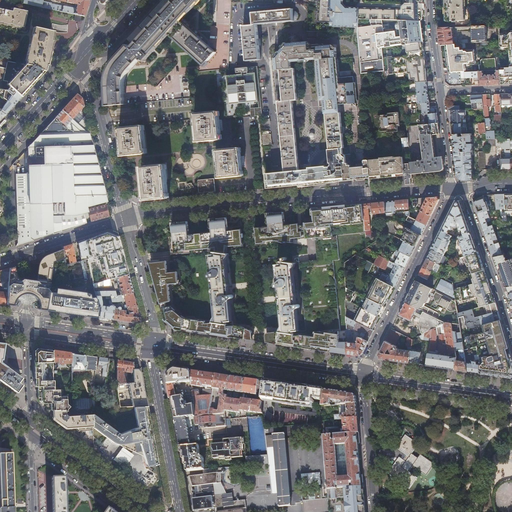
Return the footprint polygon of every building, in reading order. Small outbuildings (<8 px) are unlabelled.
[(23,0),(22,4),(74,14),(80,16),(83,16),(86,9),(88,1),(83,0),(23,0)] [(161,0),(138,26),(143,30),(136,37),(129,45),(128,45),(114,61),(111,66),(110,68),(108,71),(107,75),(106,80),(106,84),(107,105),(125,104),(124,86),(124,80),(125,78),(126,74),(128,71),(141,57),(144,59),(168,33),(204,65),(216,52),(180,20),(197,0),(161,0)] [(318,0),(317,22),(318,22),(319,24),(320,22),(321,24),(322,22),(331,23),(331,0),(318,0)] [(399,20),(421,20),(422,19),(422,17),(422,16),(422,10),(422,8),(422,3),(407,3),(406,3),(404,5),(404,9),(402,9),(402,8),(397,8),(396,9),(395,8),(391,8),(388,8),(384,8),(383,9),(383,8),(379,8),(375,8),(372,8),(371,9),(370,8),(367,7),(363,7),(358,7),(353,7),(349,7),(348,7),(346,7),(345,9),(343,6),(341,4),(342,3),(343,1),(343,0),(331,0),(331,23),(330,26),(340,26),(347,27),(353,27),(357,27),(358,19),(381,19),(399,20)] [(444,0),(445,21),(446,21),(446,22),(448,22),(448,21),(450,21),(450,22),(451,22),(451,21),(453,21),(453,22),(456,22),(458,22),(458,21),(464,21),(463,0),(444,0)] [(23,28),(24,25),(25,25),(28,12),(27,12),(27,11),(13,8),(13,9),(10,8),(10,11),(0,8),(0,24),(22,29),(23,28)] [(254,29),(257,29),(257,25),(294,21),(292,9),(252,13),(253,25),(243,26),(243,29),(254,29)] [(357,31),(360,68),(361,73),(384,71),(382,59),(377,60),(376,49),(381,48),(397,46),(423,42),(421,25),(421,20),(399,20),(400,24),(401,36),(395,36),(394,31),(383,32),(381,19),(358,19),(357,27),(357,31)] [(487,42),(486,26),(471,27),(472,41),(472,43),(475,42),(487,42)] [(451,27),(438,28),(439,37),(440,45),(446,45),(447,44),(453,44),(453,40),(457,40),(456,37),(452,37),(451,27)] [(26,55),(24,65),(26,66),(32,67),(43,72),(45,65),(46,66),(49,51),(52,41),(50,41),(53,32),(33,28),(29,45),(28,45),(25,55),(26,55)] [(254,29),(243,29),(246,61),(260,60),(260,53),(259,53),(258,50),(259,49),(259,44),(258,40),(258,35),(257,35),(256,32),(258,32),(257,29),(254,29)] [(511,34),(505,42),(505,47),(511,46),(511,58),(511,57),(511,68),(507,69),(507,71),(500,71),(501,84),(511,83),(511,34)] [(363,156),(364,160),(355,161),(355,157),(349,154),(343,154),(343,151),(342,148),(343,148),(342,132),(344,132),(344,128),(342,129),(340,105),(352,104),(356,107),(356,104),(358,103),(356,83),(354,83),(353,77),(351,77),(351,76),(340,77),(340,78),(339,78),(337,57),(316,59),(317,66),(316,67),(318,92),(324,107),(324,114),(326,114),(329,149),(328,149),(328,152),(329,158),(326,159),(324,161),(322,164),(321,166),(313,167),(309,167),(309,169),(299,170),(298,164),(300,163),(299,159),(298,159),(292,104),(294,104),(293,100),(297,100),(294,68),(297,68),(295,43),(293,43),(291,42),(290,44),(286,44),(285,43),(282,46),(281,47),(281,50),(279,52),(278,51),(275,55),(275,54),(274,55),(275,66),(274,66),(274,70),(279,70),(281,82),(279,83),(279,86),(281,86),(283,101),(280,101),(280,100),(277,100),(277,104),(278,104),(280,118),(277,118),(278,121),(280,121),(283,152),(281,152),(281,156),(283,156),(285,171),(275,172),(265,173),(267,188),(276,187),(292,186),(299,185),(299,187),(315,185),(337,182),(337,181),(342,181),(350,180),(353,180),(356,179),(357,181),(361,180),(365,180),(366,178),(370,178),(369,160),(368,155),(363,156)] [(426,82),(423,42),(397,46),(398,49),(399,49),(400,49),(400,50),(401,50),(402,50),(403,50),(407,49),(408,54),(392,57),(392,54),(386,54),(387,56),(382,56),(382,59),(384,71),(388,70),(388,74),(409,71),(410,79),(414,79),(415,83),(426,82)] [(458,44),(453,44),(447,44),(448,58),(449,62),(449,63),(449,68),(449,72),(472,71),(471,67),(471,66),(471,65),(470,65),(469,65),(469,63),(473,63),(473,58),(474,58),(474,50),(462,51),(462,43),(458,44)] [(479,65),(480,71),(483,71),(486,71),(493,70),(495,70),(495,59),(483,59),(482,60),(481,60),(481,61),(481,65),(479,65)] [(6,91),(8,88),(7,86),(26,66),(24,65),(7,62),(5,69),(0,68),(0,80),(3,82),(1,90),(6,91)] [(7,86),(8,88),(9,87),(11,89),(20,98),(31,86),(40,76),(44,72),(43,72),(32,67),(26,66),(7,86)] [(500,71),(500,70),(496,70),(496,75),(483,75),(483,71),(480,71),(479,71),(479,82),(479,85),(490,85),(501,84),(500,71)] [(479,82),(479,71),(472,71),(449,72),(450,82),(461,82),(461,78),(474,78),(474,82),(479,82)] [(426,82),(415,83),(416,93),(427,92),(426,82)] [(7,102),(0,111),(5,114),(13,106),(20,98),(11,89),(8,92),(6,91),(1,90),(0,89),(0,96),(0,97),(7,102)] [(416,93),(411,94),(411,100),(417,100),(418,104),(421,103),(429,102),(427,92),(416,93)] [(511,93),(500,94),(501,107),(511,106),(511,93)] [(64,127),(71,119),(82,108),(83,106),(80,97),(76,94),(66,105),(54,118),(64,127)] [(490,118),(489,118),(488,106),(491,106),(490,99),(489,94),(482,95),(483,108),(485,122),(486,133),(487,139),(488,139),(495,139),(494,131),(492,131),(490,118)] [(482,95),(471,95),(471,103),(477,103),(477,109),(483,108),(482,95)] [(418,104),(416,104),(417,115),(419,114),(430,113),(430,109),(429,102),(421,103),(418,104)] [(84,117),(82,108),(71,119),(77,124),(84,117)] [(458,109),(449,110),(450,118),(451,124),(461,123),(467,123),(466,109),(458,109)] [(222,135),(221,135),(219,116),(220,116),(219,111),(194,113),(194,119),(195,119),(197,137),(196,137),(196,142),(222,140),(222,135)] [(387,114),(379,115),(381,131),(386,131),(397,130),(397,131),(399,131),(399,128),(397,129),(397,126),(399,126),(398,112),(387,113),(387,114)] [(430,113),(419,114),(420,125),(438,123),(437,119),(436,113),(434,113),(430,113)] [(502,121),(501,115),(494,115),(494,119),(495,119),(496,123),(502,123),(502,121)] [(86,209),(105,204),(108,204),(91,142),(84,117),(77,124),(71,119),(64,127),(54,118),(34,140),(27,147),(28,158),(27,158),(27,166),(28,166),(28,174),(16,175),(16,191),(10,191),(11,194),(16,194),(17,236),(11,238),(12,241),(17,239),(17,243),(15,246),(86,224),(83,213),(87,212),(86,209)] [(485,122),(476,123),(476,133),(482,133),(485,133),(486,133),(485,122)] [(444,167),(444,165),(443,163),(443,158),(442,156),(435,157),(432,134),(439,133),(438,127),(438,123),(420,125),(424,158),(422,161),(420,161),(420,160),(419,160),(418,160),(418,161),(410,162),(411,169),(412,174),(420,173),(440,171),(442,170),(443,170),(444,168),(444,167)] [(461,123),(451,124),(451,129),(452,134),(459,134),(462,134),(461,123)] [(144,125),(119,128),(118,128),(119,133),(120,133),(121,151),(121,157),(147,154),(147,149),(145,149),(144,131),(145,131),(144,125)] [(459,134),(452,134),(453,141),(454,152),(465,152),(472,151),(473,151),(473,143),(467,144),(467,141),(472,141),(472,133),(467,134),(463,134),(464,136),(459,136),(459,134)] [(270,134),(262,135),(263,145),(271,144),(270,134)] [(503,138),(496,139),(496,145),(501,145),(501,147),(506,148),(511,148),(510,138),(509,138),(503,138)] [(218,178),(243,176),(244,176),(243,171),(242,171),(241,153),(241,147),(215,150),(216,155),(217,155),(218,173),(217,173),(218,178)] [(465,152),(454,152),(455,160),(458,176),(462,180),(473,180),(472,170),(472,151),(465,152)] [(369,160),(370,178),(370,179),(405,176),(404,163),(403,157),(394,158),(394,156),(380,158),(380,159),(369,160)] [(500,159),(501,169),(511,168),(511,158),(500,159)] [(404,163),(405,176),(406,184),(411,184),(410,178),(412,178),(412,174),(411,169),(409,169),(408,163),(404,163)] [(143,201),(144,201),(168,198),(169,198),(169,193),(168,193),(166,170),(167,169),(166,164),(141,166),(140,167),(141,172),(144,196),(143,196),(143,201)] [(216,193),(216,192),(214,179),(198,180),(199,194),(211,193),(216,193)] [(504,194),(495,194),(496,209),(499,209),(502,222),(507,221),(505,211),(504,194)] [(437,196),(413,199),(414,207),(417,209),(431,216),(434,209),(439,199),(438,198),(437,196)] [(477,200),(473,201),(474,205),(477,213),(487,210),(489,209),(486,201),(485,202),(483,198),(482,198),(481,196),(476,198),(477,200)] [(408,199),(395,200),(396,212),(395,212),(396,220),(397,220),(397,217),(399,217),(398,212),(409,211),(408,199)] [(395,200),(385,201),(386,213),(386,218),(386,221),(393,220),(392,212),(395,212),(396,212),(395,200)] [(449,213),(441,229),(447,232),(448,230),(452,230),(452,227),(459,227),(459,230),(462,230),(463,233),(470,231),(465,216),(459,200),(455,200),(449,213)] [(382,216),(382,213),(386,213),(385,201),(362,204),(365,232),(365,235),(371,235),(368,209),(372,208),(372,210),(373,210),(373,214),(378,213),(379,217),(382,216)] [(86,209),(87,212),(90,221),(99,219),(108,217),(105,204),(86,209)] [(292,224),(286,225),(286,220),(284,220),(284,212),(274,213),(274,212),(266,213),(268,227),(263,227),(256,228),(256,233),(254,233),(255,238),(257,237),(257,239),(256,239),(257,245),(263,245),(263,243),(264,243),(265,243),(264,241),(267,241),(267,242),(274,242),(274,240),(280,241),(279,241),(284,243),(284,241),(292,242),(293,238),(299,237),(300,239),(307,238),(314,238),(314,239),(315,239),(317,260),(299,262),(306,330),(300,331),(295,331),(295,334),(281,332),(279,332),(269,333),(268,333),(266,335),(266,336),(267,343),(311,349),(321,350),(336,353),(347,354),(347,330),(341,331),(334,260),(339,260),(337,235),(365,232),(362,204),(349,205),(313,209),(315,221),(305,222),(305,223),(297,224),(297,223),(292,224)] [(416,220),(426,225),(431,216),(417,209),(415,212),(419,214),(417,217),(416,220)] [(487,210),(477,213),(479,218),(481,224),(487,222),(486,218),(489,217),(488,214),(487,210)] [(411,230),(421,235),(425,227),(426,225),(416,220),(415,219),(410,217),(408,216),(406,220),(414,224),(411,230)] [(216,248),(216,252),(215,252),(215,254),(210,255),(212,274),(211,274),(210,274),(209,275),(209,276),(210,277),(211,277),(212,277),(213,282),(216,317),(215,319),(214,323),(200,320),(193,320),(185,318),(184,318),(181,316),(176,311),(173,309),(171,306),(168,307),(162,309),(165,320),(176,330),(250,340),(251,339),(252,336),(252,334),(252,332),(252,331),(251,330),(240,326),(233,325),(233,327),(227,326),(228,322),(233,321),(231,298),(232,298),(233,297),(233,296),(233,295),(232,295),(232,294),(231,294),(230,294),(230,287),(229,282),(230,281),(230,280),(229,279),(229,278),(227,262),(227,258),(229,256),(229,254),(227,253),(225,253),(226,246),(228,246),(235,246),(243,245),(242,241),(242,238),(243,237),(243,234),(242,234),(241,229),(233,230),(228,231),(227,226),(226,217),(217,218),(211,219),(212,233),(206,234),(206,233),(190,234),(189,235),(188,229),(187,221),(178,222),(172,223),(173,236),(172,236),(171,236),(172,252),(175,252),(179,251),(180,251),(183,251),(192,250),(202,249),(209,248),(209,246),(214,247),(213,248),(214,248),(216,248)] [(210,232),(206,233),(206,234),(212,233),(211,219),(217,218),(209,219),(210,232)] [(386,221),(387,224),(388,233),(393,235),(399,232),(396,230),(394,227),(393,220),(386,221)] [(487,222),(481,224),(483,230),(485,235),(495,232),(492,225),(489,226),(487,222)] [(402,240),(404,241),(416,246),(420,238),(421,235),(411,230),(407,228),(405,232),(404,232),(403,235),(404,235),(402,240)] [(436,239),(431,249),(443,255),(450,240),(449,240),(451,236),(447,234),(448,232),(447,232),(441,229),(436,239)] [(474,241),(470,231),(463,233),(463,235),(459,236),(460,241),(459,241),(464,256),(466,256),(478,252),(474,241)] [(106,232),(86,240),(85,240),(84,241),(88,263),(93,262),(93,260),(97,259),(102,275),(104,274),(106,281),(109,280),(113,279),(127,275),(124,265),(117,238),(111,235),(106,232)] [(495,232),(485,235),(487,240),(489,246),(498,243),(495,232)] [(80,261),(83,260),(88,259),(84,241),(84,240),(77,242),(79,257),(80,257),(80,261)] [(367,247),(365,248),(375,253),(381,242),(377,240),(367,247)] [(399,251),(411,256),(412,253),(416,246),(404,241),(399,251)] [(503,254),(498,243),(489,246),(491,251),(493,257),(503,254)] [(62,247),(63,249),(64,255),(66,254),(66,256),(67,256),(68,263),(74,262),(71,244),(62,247)] [(35,281),(30,280),(30,289),(32,289),(49,288),(49,285),(51,277),(52,277),(53,276),(54,276),(55,276),(56,275),(57,274),(57,273),(58,272),(58,271),(65,272),(66,270),(66,269),(66,267),(65,266),(65,264),(64,255),(63,249),(49,254),(47,255),(45,256),(43,257),(41,259),(39,261),(38,263),(37,265),(37,266),(35,281)] [(393,254),(390,261),(405,268),(408,262),(411,256),(399,251),(396,249),(393,254)] [(431,249),(426,258),(438,264),(443,255),(431,249)] [(471,270),(472,273),(484,269),(481,261),(478,252),(466,256),(470,268),(469,268),(470,270),(471,270)] [(511,252),(503,254),(493,257),(495,264),(496,263),(499,265),(500,269),(498,270),(502,282),(504,281),(506,287),(507,287),(511,286),(511,252)] [(378,255),(374,264),(383,268),(385,270),(387,266),(392,268),(391,270),(392,270),(391,273),(400,277),(403,271),(405,268),(390,261),(378,255)] [(425,261),(422,267),(431,272),(435,274),(438,268),(439,265),(438,264),(426,258),(425,261)] [(49,288),(45,311),(62,313),(71,315),(75,315),(97,318),(99,307),(97,307),(95,296),(90,297),(83,260),(80,261),(74,262),(68,263),(65,264),(65,266),(66,267),(66,269),(66,270),(65,272),(65,274),(64,276),(64,277),(63,279),(61,280),(60,281),(59,282),(58,283),(55,284),(53,285),(52,285),(50,285),(49,285),(49,288)] [(167,302),(170,301),(168,284),(173,284),(178,283),(178,280),(177,272),(167,273),(166,261),(149,263),(160,302),(167,302)] [(282,264),(277,264),(279,283),(278,283),(277,283),(277,284),(276,284),(276,285),(276,286),(277,286),(277,287),(278,287),(279,287),(280,298),(280,299),(280,300),(280,302),(281,303),(283,326),(283,327),(282,328),(282,329),(281,329),(281,330),(281,331),(281,332),(295,334),(295,331),(300,331),(297,308),(298,308),(299,308),(299,307),(300,306),(300,305),(299,304),(298,304),(297,304),(296,292),(296,291),(296,288),(295,288),(293,270),(293,269),(294,268),(294,267),(294,266),(295,266),(295,265),(295,264),(296,263),(282,261),(282,264)] [(374,264),(373,264),(368,273),(378,278),(383,268),(374,264)] [(11,268),(9,268),(5,305),(13,306),(13,304),(14,302),(14,301),(15,300),(16,298),(18,297),(20,295),(22,295),(25,294),(26,294),(28,294),(29,295),(31,295),(32,296),(32,289),(30,289),(30,280),(22,279),(19,277),(17,275),(15,273),(14,270),(14,267),(11,268)] [(422,267),(418,275),(427,279),(431,272),(422,267)] [(0,304),(1,304),(5,305),(9,268),(1,270),(0,283),(0,287),(1,287),(1,290),(4,290),(3,293),(0,292),(0,304)] [(453,290),(455,300),(455,301),(491,291),(490,288),(489,288),(488,284),(489,284),(488,280),(487,278),(486,274),(485,274),(484,269),(472,273),(473,278),(472,279),(473,284),(472,285),(466,286),(465,287),(457,289),(456,289),(453,290)] [(385,282),(393,286),(395,287),(399,280),(400,277),(391,273),(387,281),(385,280),(385,282)] [(129,283),(127,275),(113,279),(114,281),(115,281),(116,283),(114,284),(115,286),(117,286),(120,295),(132,293),(132,292),(129,284),(129,283)] [(433,277),(428,287),(435,290),(440,280),(437,279),(433,277)] [(440,280),(435,290),(455,300),(453,290),(452,282),(446,279),(442,277),(440,280)] [(371,293),(369,299),(377,302),(383,306),(386,299),(388,298),(390,294),(390,292),(393,286),(385,282),(379,279),(374,288),(372,288),(371,292),(371,293)] [(106,281),(92,284),(93,288),(111,287),(109,280),(106,281)] [(404,302),(416,308),(417,308),(423,306),(424,303),(425,303),(426,303),(427,303),(430,297),(429,296),(431,295),(434,296),(436,302),(437,303),(447,308),(451,310),(457,309),(455,302),(455,301),(455,300),(435,290),(428,287),(417,281),(415,285),(413,284),(410,289),(410,291),(409,293),(406,299),(404,302)] [(32,289),(32,296),(33,296),(34,298),(36,300),(37,301),(38,303),(38,304),(38,306),(38,308),(38,310),(45,311),(49,288),(32,289)] [(491,291),(455,301),(455,302),(459,301),(460,302),(468,300),(470,299),(475,298),(476,299),(477,304),(479,303),(480,307),(496,303),(494,298),(492,294),(491,291)] [(133,299),(132,293),(120,295),(121,299),(123,298),(125,305),(123,305),(124,308),(135,306),(133,299)] [(99,296),(95,296),(97,307),(99,307),(97,318),(101,319),(103,319),(111,320),(112,309),(112,308),(101,306),(101,305),(99,296)] [(386,307),(383,306),(377,302),(375,305),(371,303),(368,311),(378,316),(380,317),(384,310),(386,307)] [(421,334),(431,329),(439,325),(439,323),(439,322),(439,321),(439,320),(422,311),(421,315),(417,313),(414,311),(416,308),(404,302),(398,315),(410,321),(412,318),(415,319),(416,317),(419,318),(418,322),(418,323),(417,324),(417,326),(417,327),(418,329),(419,330),(420,331),(421,332),(421,334)] [(478,307),(457,313),(458,318),(463,317),(467,329),(470,327),(501,319),(499,313),(498,308),(496,303),(480,307),(478,307)] [(139,321),(141,321),(137,305),(135,306),(124,308),(124,311),(119,310),(120,309),(120,308),(119,308),(119,307),(118,307),(117,307),(117,308),(117,309),(112,308),(112,309),(111,320),(115,321),(117,321),(131,323),(130,326),(137,327),(137,324),(138,323),(139,321)] [(371,329),(378,316),(368,311),(361,307),(354,321),(371,329)] [(354,321),(346,317),(346,323),(354,327),(353,329),(361,333),(359,337),(358,337),(357,343),(351,343),(352,332),(351,332),(351,330),(347,329),(347,330),(347,354),(349,354),(355,355),(359,356),(361,355),(362,354),(374,331),(371,329),(354,321)] [(490,356),(489,357),(510,351),(507,343),(501,319),(470,327),(473,335),(469,336),(470,342),(476,340),(478,347),(485,345),(487,344),(488,346),(487,347),(488,349),(489,350),(489,352),(490,353),(490,356)] [(431,329),(430,340),(426,365),(432,366),(437,367),(443,368),(449,369),(454,369),(456,360),(456,357),(449,356),(445,356),(440,355),(440,354),(439,353),(437,353),(438,351),(435,350),(436,341),(435,340),(436,336),(436,334),(438,334),(440,344),(443,343),(446,343),(448,354),(455,353),(455,351),(452,331),(450,323),(445,322),(439,325),(431,329)] [(412,339),(407,337),(406,346),(406,347),(407,350),(398,348),(396,346),(395,346),(401,334),(391,329),(378,355),(379,357),(380,359),(389,360),(399,362),(409,363),(410,350),(412,339)] [(421,334),(419,336),(421,339),(430,340),(431,329),(421,334)] [(456,332),(452,331),(455,351),(463,349),(463,348),(463,345),(461,337),(460,332),(456,333),(456,332)] [(0,376),(6,368),(7,358),(21,360),(21,351),(16,346),(0,343),(0,376)] [(478,357),(479,358),(481,358),(484,357),(485,357),(485,356),(486,356),(487,356),(489,357),(490,356),(490,353),(489,352),(489,350),(488,349),(487,347),(488,346),(487,344),(485,345),(488,354),(478,357)] [(37,391),(53,390),(53,363),(52,351),(44,350),(36,349),(33,352),(34,376),(35,391),(37,391)] [(420,352),(410,350),(409,363),(419,364),(420,352)] [(62,352),(52,351),(53,363),(57,363),(57,364),(67,364),(67,366),(69,366),(69,371),(71,371),(71,354),(62,352)] [(511,358),(510,351),(489,357),(488,357),(487,365),(481,364),(481,362),(480,362),(480,364),(479,373),(497,376),(511,377),(511,358)] [(81,355),(71,354),(71,371),(71,372),(95,371),(95,365),(96,357),(87,356),(81,355)] [(475,372),(479,373),(480,364),(480,362),(479,360),(475,361),(471,360),(470,355),(464,355),(465,358),(465,361),(467,371),(471,372),(475,372)] [(479,358),(479,360),(480,362),(481,362),(481,364),(487,365),(488,357),(489,357),(487,356),(486,356),(485,356),(485,357),(484,357),(481,358),(479,358)] [(100,358),(96,357),(95,365),(101,366),(101,368),(102,369),(101,377),(94,376),(93,384),(105,384),(108,359),(105,359),(100,358)] [(125,361),(117,360),(116,367),(117,368),(116,384),(118,384),(121,384),(127,383),(127,377),(124,377),(122,377),(122,368),(128,369),(127,372),(133,373),(133,369),(132,363),(125,361)] [(462,361),(456,360),(454,369),(460,370),(467,371),(465,361),(462,361)] [(20,378),(6,368),(0,376),(0,380),(7,386),(16,393),(21,386),(16,383),(20,378)] [(121,384),(118,384),(117,388),(117,391),(129,389),(132,407),(134,407),(147,406),(145,398),(144,390),(142,382),(140,372),(138,371),(137,369),(133,369),(133,373),(133,383),(127,383),(121,384)] [(167,378),(167,379),(176,378),(177,384),(191,382),(190,371),(184,370),(179,369),(175,369),(171,374),(167,378)] [(203,373),(190,371),(191,382),(192,386),(203,388),(203,387),(204,387),(204,389),(203,389),(202,396),(199,396),(199,391),(198,390),(192,390),(193,395),(195,417),(209,416),(210,409),(213,389),(216,375),(203,373)] [(218,375),(216,375),(213,389),(221,390),(220,396),(221,396),(219,412),(214,411),(215,409),(210,409),(209,416),(225,414),(225,411),(227,399),(228,391),(230,377),(224,376),(218,375)] [(235,377),(230,377),(228,391),(234,392),(233,397),(237,398),(238,397),(239,393),(243,393),(245,379),(243,379),(240,378),(235,377)] [(167,379),(166,379),(166,382),(167,389),(169,399),(171,399),(181,397),(180,393),(175,394),(174,385),(176,385),(176,384),(177,384),(176,378),(167,379)] [(249,379),(245,379),(243,393),(263,396),(265,382),(263,381),(262,381),(249,379)] [(294,386),(265,382),(263,396),(262,400),(276,402),(274,410),(309,416),(310,407),(312,407),(313,404),(314,404),(314,402),(313,401),(314,400),(323,401),(324,390),(317,389),(308,388),(294,386)] [(41,404),(51,404),(52,411),(53,411),(66,410),(68,407),(66,404),(65,397),(61,397),(61,390),(53,390),(37,391),(38,401),(38,402),(38,403),(39,404),(40,404),(41,404)] [(334,392),(324,390),(323,401),(322,406),(322,407),(331,406),(331,401),(333,401),(333,402),(334,403),(335,404),(335,406),(346,405),(357,404),(356,398),(355,396),(353,395),(344,393),(340,393),(334,392)] [(171,399),(173,413),(175,420),(178,438),(179,444),(190,443),(189,441),(185,418),(194,417),(195,425),(199,425),(199,429),(226,426),(226,420),(225,420),(225,414),(209,416),(195,417),(193,395),(181,397),(171,399)] [(227,399),(225,411),(240,413),(240,411),(242,401),(227,399)] [(242,401),(240,411),(263,414),(263,411),(261,411),(262,402),(242,399),(242,401)] [(357,412),(357,404),(346,405),(346,408),(345,408),(339,408),(340,413),(341,413),(341,414),(342,415),(343,415),(343,416),(341,416),(340,415),(334,415),(335,420),(341,420),(358,419),(357,412)] [(93,415),(92,415),(92,420),(92,428),(112,442),(113,443),(115,444),(123,444),(129,444),(130,450),(135,450),(135,453),(142,452),(146,467),(157,464),(156,456),(153,443),(148,417),(147,406),(134,407),(138,428),(120,435),(117,433),(116,435),(113,433),(115,431),(109,427),(108,429),(105,427),(106,425),(93,415)] [(66,429),(74,428),(74,429),(75,430),(76,431),(77,431),(78,432),(84,431),(92,431),(92,428),(92,420),(92,415),(68,416),(68,414),(65,414),(65,412),(66,412),(66,410),(53,411),(53,419),(59,424),(66,429)] [(358,422),(358,419),(341,420),(341,422),(344,421),(344,426),(347,426),(348,427),(345,428),(345,434),(359,433),(358,422)] [(320,425),(290,428),(291,439),(321,436),(320,425)] [(328,487),(328,489),(345,488),(350,487),(363,486),(363,482),(363,476),(361,476),(358,444),(360,444),(359,436),(359,433),(345,434),(323,436),(325,460),(315,461),(315,467),(326,466),(327,485),(326,485),(326,487),(328,487)] [(273,436),(276,467),(276,468),(278,494),(290,493),(285,435),(285,434),(273,435),(273,436)] [(399,457),(387,474),(409,489),(417,478),(408,472),(413,466),(426,475),(434,465),(420,454),(418,458),(412,454),(418,444),(405,435),(396,448),(407,455),(405,458),(403,460),(399,457)] [(265,436),(267,455),(268,465),(269,468),(276,467),(273,436),(265,436)] [(212,444),(213,457),(219,456),(219,458),(226,457),(226,459),(232,458),(241,457),(241,451),(242,451),(242,445),(243,445),(243,438),(224,439),(224,443),(225,447),(222,447),(222,444),(212,444)] [(190,443),(179,444),(180,447),(183,447),(183,450),(184,458),(186,458),(186,464),(188,464),(188,472),(202,470),(204,470),(203,457),(200,457),(199,445),(190,446),(190,443)] [(122,447),(114,459),(125,467),(134,454),(122,447)] [(0,504),(0,509),(14,510),(13,504),(13,493),(14,493),(13,470),(12,470),(11,451),(0,449),(0,451),(0,504)] [(246,457),(247,467),(268,465),(267,455),(250,457),(246,457)] [(276,468),(269,468),(272,494),(278,494),(276,468)] [(231,495),(225,495),(220,484),(221,473),(221,469),(204,470),(202,470),(202,475),(189,476),(192,486),(194,486),(195,490),(195,494),(194,494),(195,498),(192,498),(192,501),(231,498),(231,495)] [(320,473),(301,473),(302,486),(321,485),(320,473)] [(51,479),(52,511),(65,511),(64,478),(51,479)] [(346,511),(365,511),(364,489),(363,486),(350,487),(345,488),(346,511)] [(324,502),(323,490),(299,492),(300,504),(324,502)] [(290,493),(278,494),(279,506),(279,507),(291,506),(291,505),(290,493)] [(203,510),(206,509),(215,509),(215,511),(243,511),(244,510),(245,510),(244,502),(232,503),(231,498),(192,501),(193,511),(203,510)]
